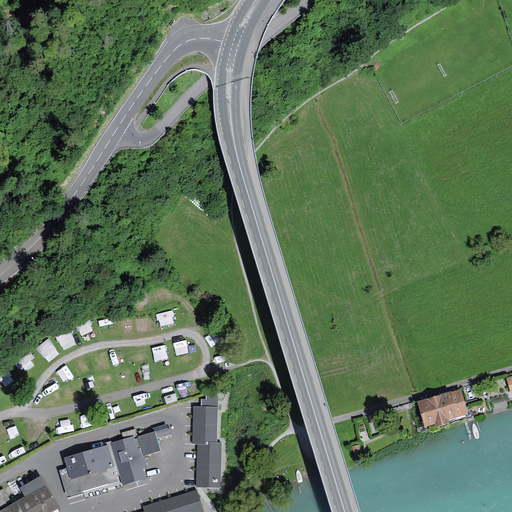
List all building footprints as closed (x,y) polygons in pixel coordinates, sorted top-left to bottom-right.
[(455,415),(464,412),(459,393),(420,405),(423,413),(421,413),(422,416),(424,416),(427,426),(436,423),(437,425),(439,426),(443,425),(446,422),(446,420),(455,418),(455,415)] [(201,406),(217,406),(218,396),(205,396),(205,399),(201,399),(201,406)] [(217,442),(217,406),(201,406),(193,406),(193,443),(198,443),(197,478),(210,479),(210,486),(221,486),(222,442),(217,442)] [(168,428),(166,423),(153,427),(154,431),(137,436),(138,438),(135,439),(134,435),(123,439),(112,442),(111,440),(103,442),(104,444),(64,456),(67,467),(59,469),(67,495),(118,480),(117,476),(120,475),(123,485),(146,478),(143,468),(147,467),(144,455),(160,450),(156,438),(172,433),(171,427),(168,428)] [(121,432),(123,439),(134,435),(137,434),(135,428),(121,432)] [(0,511),(55,511),(59,510),(57,507),(59,507),(45,484),(47,483),(41,474),(20,486),(25,495),(12,502),(0,509),(0,511)] [(0,489),(0,509),(12,502),(4,487),(0,489)] [(203,511),(196,489),(143,506),(145,511),(139,511),(203,511)]
